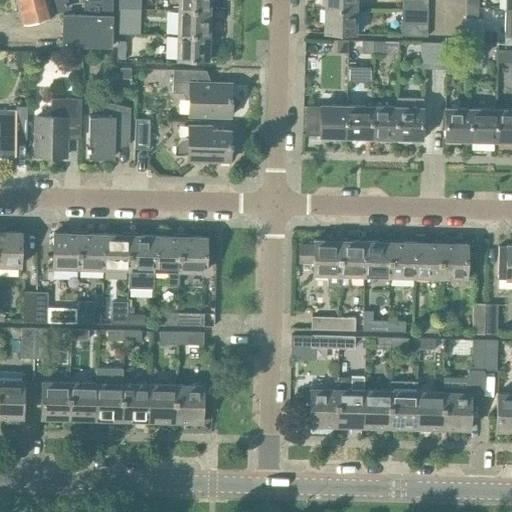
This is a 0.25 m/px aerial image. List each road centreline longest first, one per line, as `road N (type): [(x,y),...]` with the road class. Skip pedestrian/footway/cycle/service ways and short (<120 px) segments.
road 1 (residential): [(268,485),(274,205)]
road 2 (residential): [(0,197),(274,205)]
road 3 (tertiary): [(0,479),(268,485)]
road 4 (tertiary): [(268,485),(511,493)]
road 5 (residential): [(274,205),(511,209)]
road 6 (residential): [(274,205),(279,0)]
